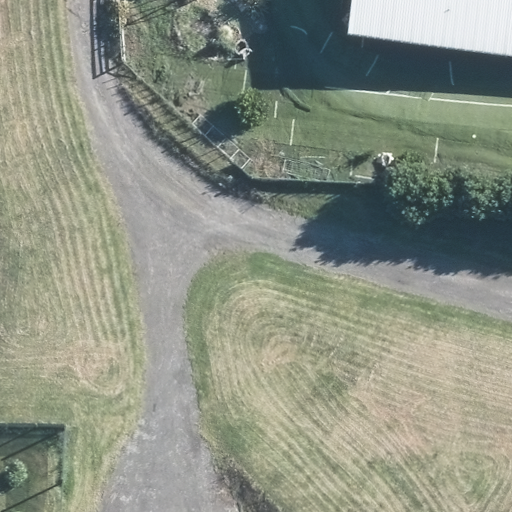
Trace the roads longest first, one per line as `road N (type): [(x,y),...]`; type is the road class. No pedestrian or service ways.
road 1 (unknown): [(52,0),(51,40),(70,135),(112,200),(143,216),(239,234),(369,275),(511,291)]
road 2 (unknown): [(511,113),(403,101),(297,77),(264,48),(249,0)]
